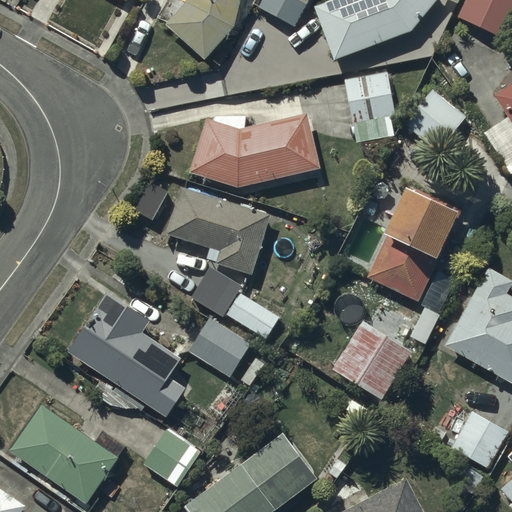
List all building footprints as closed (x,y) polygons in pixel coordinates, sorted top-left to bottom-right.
[(246,0),(192,0),(190,10),(171,32),(210,67),(238,34),(246,0)] [(314,0),(268,0),(262,12),(297,32),(314,0)] [(444,2),(440,0),(358,0),(320,14),(339,66),(414,38),(444,2)] [(511,32),(511,0),(471,0),(461,23),(507,44),(511,32)] [(388,71),(345,79),(357,142),(395,135),(391,115),(396,114),(388,71)] [(465,117),(433,88),(406,118),(438,147),(465,117)] [(511,96),(497,107),(511,130),(511,96)] [(245,137),(212,126),(195,178),(243,194),(324,175),(312,122),(245,137)] [(466,218),(415,195),(374,285),(425,308),(466,218)] [(276,223),(188,196),(174,242),(217,255),(213,266),(224,270),(223,272),(258,282),(276,223)] [(244,293),(213,274),(195,304),(226,323),(244,293)] [(511,297),(511,289),(491,277),(447,353),(511,390),(511,304),(509,303),(511,297)] [(282,323),(243,300),(230,321),(268,345),(282,323)] [(155,330),(112,301),(73,359),(171,425),(189,398),(173,387),(186,368),(148,342),(155,330)] [(253,351),(212,326),(192,358),(233,383),(253,351)] [(415,360),(367,329),(336,376),(385,407),(415,360)] [(266,368),(257,362),(243,383),(252,389),(266,368)] [(121,465),(47,412),(15,457),(89,510),(121,465)] [(508,433),(473,413),(454,448),(489,467),(508,433)] [(202,458),(169,436),(146,470),(179,492),(202,458)] [(289,511),(320,490),(287,445),(195,511),(289,511)] [(346,464),(338,458),(329,471),(337,477),(346,464)] [(483,478),(462,463),(451,478),(472,493),(483,478)] [(422,511),(407,481),(345,511),(422,511)] [(20,511),(26,505),(0,486),(0,511),(20,511)]
